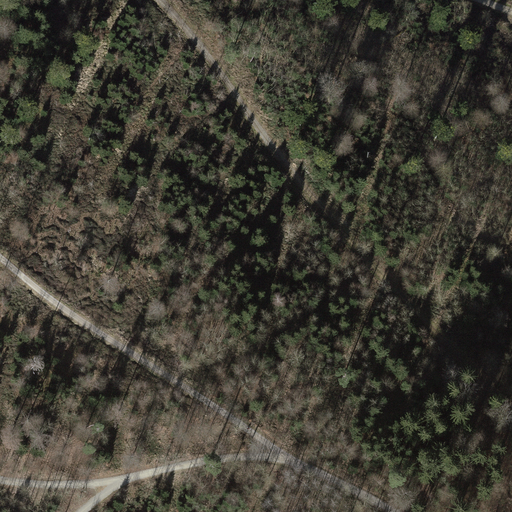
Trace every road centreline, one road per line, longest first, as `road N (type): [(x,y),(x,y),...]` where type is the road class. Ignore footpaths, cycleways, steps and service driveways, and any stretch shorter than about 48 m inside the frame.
road 1 (track): [(162,0),(390,282),(511,405)]
road 2 (track): [(0,244),(283,457),(392,511)]
road 3 (track): [(283,457),(235,458),(123,481),(0,480)]
